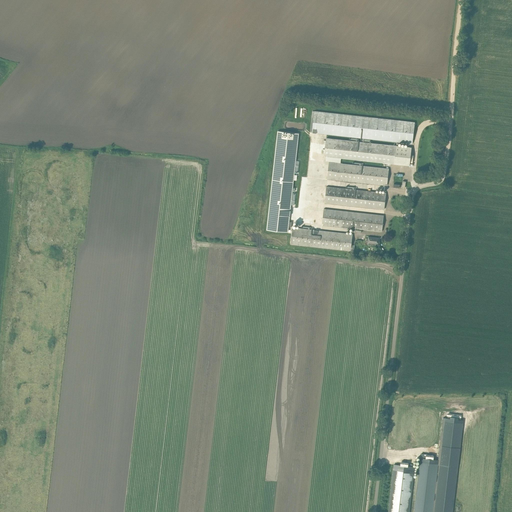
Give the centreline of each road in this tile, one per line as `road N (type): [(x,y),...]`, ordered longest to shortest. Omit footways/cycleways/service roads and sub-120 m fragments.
road 1 (unclassified): [(374,511),(411,191),(444,174)]
road 2 (track): [(444,174),(461,0)]
